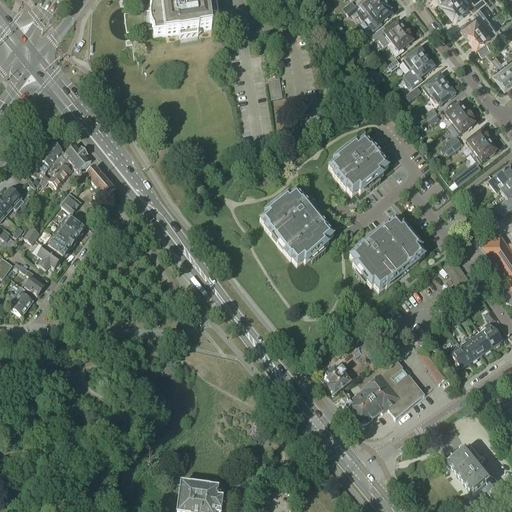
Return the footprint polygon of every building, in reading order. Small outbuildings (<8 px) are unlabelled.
[(172,0),(159,2),(160,3),(150,5),(150,7),(149,8),(150,15),(148,18),(148,21),(149,24),(151,26),(152,34),(154,34),(154,36),(164,35),(164,36),(178,35),(178,36),(198,33),(198,32),(211,30),(210,22),(217,21),(215,3),(208,4),(207,0),(172,0)] [(369,19),(385,6),(380,0),(373,0),(360,11),(357,13),(358,13),(355,15),(362,24),(369,19)] [(446,10),(460,0),(441,0),(440,1),(443,4),(442,5),(443,6),(442,8),(444,10),(446,10)] [(461,0),(460,0),(446,10),(447,12),(447,13),(449,16),(451,16),(451,17),(452,16),(455,20),(470,8),(467,3),(465,5),(461,0)] [(470,8),(473,11),(475,10),(479,7),(486,2),(484,0),(480,0),(472,6),(470,8)] [(345,16),(349,13),(354,9),(351,5),(342,12),(345,16)] [(369,19),(372,24),(370,25),(374,30),(393,16),(385,6),(369,19)] [(460,28),(467,37),(482,27),(489,21),(479,7),(475,10),(473,11),(473,12),(469,15),(472,19),(460,28)] [(358,13),(357,13),(355,9),(354,9),(349,13),(345,16),(348,20),(355,15),(358,13)] [(511,24),(511,18),(499,28),(496,30),(489,21),(482,27),(467,37),(475,47),(488,37),(491,41),(511,24)] [(377,41),(384,50),(386,48),(386,49),(390,46),(406,34),(405,33),(405,30),(401,25),(399,25),(398,24),(386,34),(383,30),(375,36),(371,39),(374,43),(377,41)] [(333,25),(328,29),(338,42),(345,37),(338,27),(335,29),(333,25)] [(364,44),(371,39),(375,36),(372,31),(360,40),(364,44)] [(386,49),(391,55),(395,60),(403,54),(401,52),(412,44),(410,42),(411,41),(410,40),(411,38),(408,35),(406,34),(390,46),(386,49)] [(482,57),(490,51),(486,45),(478,52),(482,57)] [(511,78),(511,50),(507,54),(510,59),(507,61),(508,62),(503,66),(511,78)] [(411,73),(426,61),(419,52),(401,65),(405,70),(407,68),(411,73)] [(511,81),(511,78),(503,66),(502,66),(495,57),(490,61),(497,70),(493,74),(503,88),(511,81)] [(426,61),(411,73),(414,78),(412,79),(416,84),(433,71),(426,61)] [(398,69),(398,68),(399,67),(395,62),(382,72),(385,76),(389,73),(390,75),(398,69)] [(365,78),(369,83),(376,77),(374,74),(370,74),(365,78)] [(421,92),(429,102),(431,100),(447,88),(439,79),(421,92)] [(282,100),(279,81),(267,83),(271,102),(282,100)] [(429,102),(436,111),(454,98),(447,88),(431,100),(429,102)] [(416,90),(404,99),(408,104),(420,95),(416,90)] [(447,131),(451,128),(452,127),(468,115),(463,109),(461,110),(459,107),(443,119),(445,122),(442,124),(447,130),(447,131)] [(420,130),(427,124),(435,118),(437,117),(432,111),(420,120),(423,124),(419,128),(420,130)] [(451,128),(458,138),(475,125),(472,120),(472,119),(470,116),(468,116),(468,115),(452,127),(451,128)] [(431,128),(439,122),(435,118),(427,124),(431,128)] [(463,147),(471,156),(473,155),(489,143),(488,142),(489,141),(486,137),(484,137),(483,135),(482,135),(480,134),(463,147)] [(443,156),(445,154),(451,150),(459,144),(455,138),(444,146),(446,149),(440,153),(443,156)] [(383,179),(381,176),(387,171),(382,164),(383,164),(370,148),(369,149),(364,142),(357,147),(355,145),(349,150),(351,152),(346,157),(344,154),(343,155),(345,157),(340,162),(338,159),(332,164),(334,166),(327,171),(333,178),(332,179),(345,195),(346,194),(351,200),(358,195),(359,198),(365,193),(363,190),(375,181),(377,183),(383,179)] [(473,155),(471,156),(469,158),(475,165),(452,183),(457,189),(480,172),(477,168),(479,166),(496,153),(495,151),(496,150),(492,145),(490,145),(489,143),(473,155)] [(448,158),(454,154),(462,148),(459,144),(451,150),(445,154),(448,158)] [(47,173),(49,170),(55,161),(61,153),(52,145),(34,168),(45,176),(47,173)] [(63,168),(50,183),(48,185),(56,192),(70,176),(68,173),(69,172),(67,170),(70,167),(77,176),(90,165),(76,147),(75,148),(73,145),(67,150),(69,153),(66,156),(63,152),(61,154),(61,153),(55,161),(49,170),(47,173),(50,175),(54,170),(60,164),(63,168)] [(114,194),(103,181),(94,171),(81,182),(80,182),(73,192),(78,196),(86,186),(92,193),(94,191),(107,206),(115,200),(112,196),(114,194)] [(499,194),(504,190),(511,184),(511,178),(507,172),(498,179),(496,181),(495,179),(488,184),(497,196),(499,194)] [(44,177),(39,186),(43,190),(48,185),(50,183),(44,177)] [(511,199),(511,184),(504,190),(499,194),(506,203),(496,210),(502,219),(511,211),(511,200),(511,199)] [(9,191),(1,200),(12,210),(16,213),(23,205),(9,191)] [(469,193),(458,201),(462,206),(472,198),(469,193)] [(327,234),(328,233),(317,220),(317,221),(318,222),(315,224),(307,215),(310,213),(311,214),(312,214),(302,201),(301,201),(295,195),(289,200),(287,198),(281,202),(283,205),(277,209),(275,207),(277,210),(271,214),(269,212),(264,216),(265,219),(259,224),(264,231),(263,231),(290,264),(291,263),(296,270),(303,265),(304,267),(328,248),(326,246),(332,241),(327,234)] [(69,198),(60,209),(71,218),(80,207),(69,198)] [(1,200),(0,200),(0,213),(5,218),(12,210),(1,200)] [(60,229),(77,242),(78,241),(80,241),(82,238),(82,236),(85,232),(67,218),(60,229)] [(370,292),(373,290),(378,297),(385,291),(385,292),(418,266),(417,265),(424,259),(419,253),(421,251),(402,228),(400,230),(394,223),(388,229),(387,228),(374,238),(376,240),(377,239),(380,242),(371,250),(368,247),(369,246),(367,243),(354,254),(355,255),(349,260),(354,267),(352,269),(356,275),(359,273),(363,278),(360,280),(361,281),(364,279),(368,284),(366,286),(370,292)] [(75,245),(77,242),(60,229),(52,239),(70,252),(70,251),(73,251),(75,248),(75,245)] [(30,230),(22,241),(31,248),(39,237),(30,230)] [(470,235),(474,241),(481,236),(477,230),(470,235)] [(489,243),(484,236),(475,242),(480,249),(489,243)] [(67,255),(70,252),(52,239),(44,249),(62,262),(63,261),(65,261),(68,258),(67,255)] [(506,251),(499,240),(482,252),(490,263),(486,265),(502,289),(499,292),(502,303),(511,310),(511,309),(511,246),(509,249),(510,249),(506,251)] [(34,267),(43,273),(44,274),(45,274),(46,273),(47,272),(47,271),(46,270),(47,268),(54,273),(56,270),(57,270),(59,270),(60,268),(60,267),(59,265),(61,262),(44,249),(36,260),(38,262),(34,267)] [(0,262),(0,280),(2,282),(11,269),(1,261),(0,262)] [(453,263),(443,270),(467,305),(477,298),(453,263)] [(37,300),(39,296),(45,289),(35,282),(37,280),(28,274),(21,268),(19,272),(26,277),(31,281),(24,290),(37,300)] [(3,306),(21,320),(32,305),(22,298),(25,293),(20,290),(14,298),(10,296),(3,306)] [(490,327),(495,324),(489,315),(484,318),(490,327)] [(455,329),(459,327),(454,320),(450,322),(455,329)] [(479,336),(490,352),(500,345),(488,328),(484,331),(485,332),(479,336)] [(480,359),(490,352),(479,336),(473,340),(472,339),(468,341),(480,359)] [(471,366),(480,359),(468,341),(464,344),(465,345),(459,349),(471,366)] [(445,360),(435,343),(429,347),(433,355),(434,354),(440,363),(445,360)] [(459,349),(457,347),(447,354),(456,367),(455,368),(457,371),(459,371),(460,373),(471,366),(459,349)] [(438,388),(449,380),(427,349),(416,356),(438,388)] [(394,422),(424,398),(397,366),(363,394),(346,408),(346,410),(352,417),(352,419),(353,421),(356,422),(361,428),(363,429),(371,422),(371,423),(380,416),(382,417),(387,413),(394,422)] [(339,373),(337,370),(333,373),(333,372),(323,380),(330,388),(326,391),(328,392),(328,394),(329,395),(330,395),(331,396),(331,397),(332,399),(333,399),(349,386),(342,378),(343,377),(340,372),(339,373)] [(455,476),(466,489),(474,499),(480,494),(483,497),(487,495),(493,503),(504,494),(493,480),(491,482),(479,468),(483,465),(470,448),(448,466),(455,476)] [(220,511),(223,497),(217,496),(218,492),(180,487),(176,511),(220,511)]
